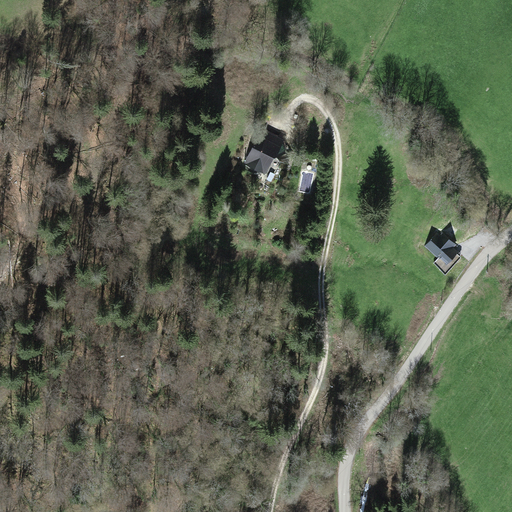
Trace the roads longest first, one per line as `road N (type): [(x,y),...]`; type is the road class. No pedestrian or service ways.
road 1 (track): [(276,133),(294,103),(311,99),(332,124),(339,165),(321,268),(321,375),(281,452),(268,511)]
road 2 (track): [(0,314),(71,252),(161,0)]
road 3 (tertiary): [(343,511),(346,453),(361,424),(474,267),(511,232)]
